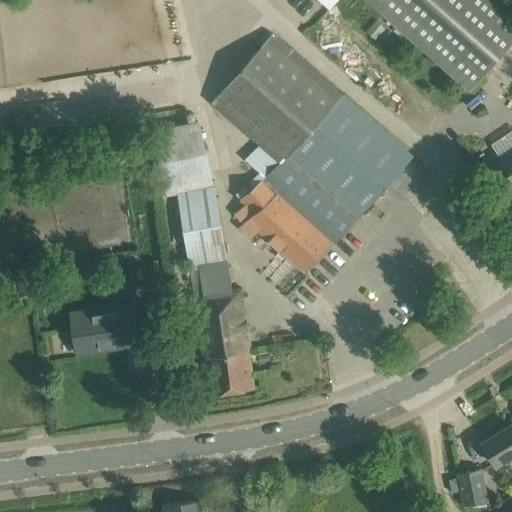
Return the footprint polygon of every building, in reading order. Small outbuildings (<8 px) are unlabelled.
[(511,10),(500,0),(367,0),(470,90),(511,41),(511,10)] [(353,222),(412,156),(272,33),(211,102),(279,165),(240,199),(245,204),(235,213),(243,223),(239,226),(254,235),(260,229),(305,272),(333,243),(334,243),(353,222)] [(380,78),(369,90),(396,115),(408,102),(380,78)] [(200,113),(153,123),(168,190),(214,180),(200,113)] [(483,162),(485,165),(496,181),(509,172),(511,177),(511,149),(498,159),(494,154),(483,162)] [(178,192),(203,357),(206,357),(249,350),(251,349),(242,290),(233,292),(214,184),(178,192)] [(157,259),(148,260),(149,270),(158,269),(157,264),(157,259)] [(71,313),(74,334),(77,353),(139,344),(133,304),(71,313)] [(254,388),(249,350),(206,357),(212,395),(254,388)] [(511,424),(481,442),(496,466),(510,457),(511,459),(511,424),(511,425),(511,424)] [(465,505),(489,501),(483,469),(459,473),(465,505)] [(164,504),(164,511),(201,511),(200,501),(164,504)]
